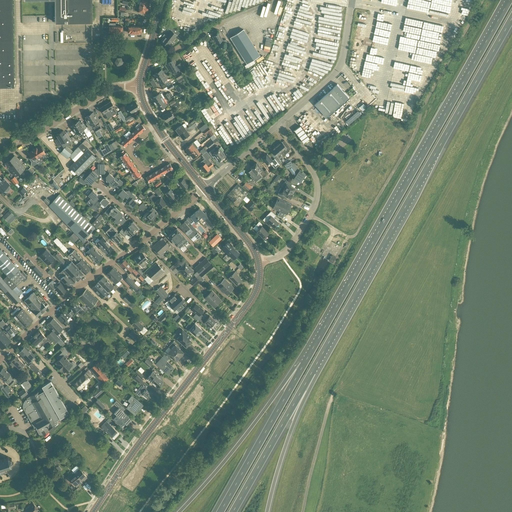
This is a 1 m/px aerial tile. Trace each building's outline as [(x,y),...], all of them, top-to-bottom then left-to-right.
[(0,0),(0,85),(12,85),(13,85),(12,0),(0,0)] [(55,0),(56,5),(54,5),(55,22),(64,22),(64,20),(67,20),(67,22),(92,22),(91,0),(55,0)] [(235,12),(238,0),(230,0),(228,10),(235,12)] [(148,7),(139,5),(138,12),(145,13),(145,11),(147,12),(148,7)] [(170,44),(172,41),(179,32),(171,25),(168,28),(170,30),(165,35),(164,34),(162,37),(163,38),(161,41),(168,47),(170,44)] [(243,29),(230,38),(246,63),(259,55),(243,29)] [(216,43),(222,40),(218,33),(213,36),(216,43)] [(123,62),(121,57),(116,57),(113,62),(116,66),(121,66),(123,62)] [(170,61),(176,71),(178,69),(179,72),(184,69),(182,67),(180,63),(177,64),(174,59),(170,61)] [(176,71),(170,61),(166,64),(172,73),(176,71)] [(188,68),(187,68),(184,70),(187,74),(189,77),(192,74),(188,68)] [(161,70),(157,72),(163,80),(165,83),(168,81),(168,80),(167,81),(165,79),(166,78),(161,70)] [(157,72),(154,74),(159,83),(160,82),(161,85),(165,83),(163,80),(157,72)] [(349,98),(337,84),(314,104),(326,118),(349,98)] [(162,99),(163,99),(159,94),(158,94),(157,94),(156,95),(156,96),(151,98),(155,104),(162,99)] [(241,110),(254,128),(256,128),(278,112),(277,112),(294,100),(293,97),(280,99),(281,102),(278,104),(276,104),(274,103),(271,104),(270,102),(267,103),(262,96),(257,99),(259,105),(261,108),(259,110),(254,111),(253,112),(251,109),(248,111),(245,107),(241,110)] [(162,99),(155,104),(158,110),(166,105),(162,99)] [(111,101),(105,104),(108,110),(112,116),(117,114),(116,112),(117,111),(111,101)] [(177,108),(176,108),(181,105),(180,103),(182,102),(181,101),(178,102),(174,105),(174,104),(168,109),(169,111),(162,115),(164,119),(165,121),(166,121),(166,122),(174,117),(172,113),(174,112),(174,110),(177,108)] [(135,102),(128,106),(127,106),(128,107),(126,108),(128,112),(130,110),(131,113),(139,108),(135,102)] [(108,110),(105,104),(99,108),(106,118),(108,116),(106,112),(108,110)] [(127,121),(126,120),(120,111),(117,113),(123,122),(123,121),(124,123),(126,122),(127,121)] [(89,115),(102,138),(103,137),(99,130),(101,129),(98,124),(99,124),(97,121),(98,121),(98,120),(99,120),(96,114),(94,115),(92,112),(89,115)] [(102,138),(89,115),(85,117),(86,119),(85,120),(87,123),(86,124),(89,129),(93,127),(96,132),(100,139),(102,138)] [(179,134),(195,123),(196,122),(195,119),(193,121),(191,123),(190,122),(187,125),(188,126),(186,127),(186,125),(185,124),(184,124),(182,125),(175,130),(179,134)] [(251,132),(253,131),(246,119),(244,120),(251,132)] [(78,121),(74,123),(81,134),(83,136),(85,139),(88,137),(85,133),(88,131),(84,124),(81,126),(78,121)] [(110,122),(109,123),(106,125),(110,132),(114,129),(110,122)] [(81,134),(74,123),(71,126),(76,134),(77,134),(78,136),(81,134)] [(197,126),(195,123),(179,134),(183,139),(189,134),(188,132),(197,126)] [(205,123),(199,128),(201,131),(208,127),(205,123)] [(141,124),(136,129),(140,133),(145,129),(141,124)] [(225,126),(222,128),(233,145),(237,143),(225,126)] [(294,130),(303,143),(309,139),(300,126),(294,130)] [(202,131),(203,131),(205,134),(208,132),(210,136),(213,134),(208,127),(202,131)] [(140,133),(136,129),(131,133),(135,138),(140,133)] [(59,133),(66,145),(71,143),(69,139),(70,138),(67,134),(65,135),(63,131),(59,133)] [(66,145),(59,133),(55,135),(58,140),(55,142),(58,145),(60,144),(63,147),(66,145)] [(131,133),(126,138),(129,142),(135,138),(131,133)] [(129,142),(126,138),(121,143),(124,147),(129,142)] [(83,141),(82,143),(88,148),(90,146),(85,140),(83,141)] [(189,153),(196,148),(200,144),(196,140),(193,142),(185,148),(189,153)] [(276,146),(281,152),(284,150),(286,152),(291,149),(288,145),(284,140),(280,144),(279,143),(276,146)] [(108,145),(112,151),(119,146),(116,141),(108,145)] [(87,149),(88,148),(82,143),(78,147),(83,152),(87,149)] [(42,155),(43,157),(44,159),(46,157),(44,154),(45,153),(40,145),(36,147),(42,155)] [(63,148),(60,152),(67,159),(69,156),(75,161),(69,166),(78,175),(96,157),(87,149),(83,152),(78,147),(73,152),(71,154),(67,151),(69,149),(66,146),(64,149),(63,148)] [(217,146),(214,148),(222,159),(225,156),(222,152),(224,150),(221,147),(219,148),(217,146)] [(281,152),(276,146),(273,149),(271,150),(274,153),(271,155),(275,159),(279,164),(282,162),(279,159),(281,157),(279,155),(281,152)] [(36,147),(31,151),(38,162),(40,163),(42,162),(41,160),(40,159),(43,157),(42,155),(36,147)] [(200,153),(196,148),(189,153),(194,158),(200,153)] [(222,159),(214,148),(208,152),(215,160),(216,159),(219,162),(222,159)] [(38,162),(31,151),(28,152),(31,157),(29,159),(31,162),(31,165),(32,166),(36,164),(36,163),(38,162)] [(124,162),(129,158),(125,153),(123,151),(121,152),(122,155),(120,157),(124,162)] [(206,151),(202,154),(202,155),(205,159),(200,163),(202,165),(200,167),(205,172),(210,169),(209,168),(213,165),(211,162),(208,159),(211,157),(206,151)] [(279,164),(275,159),(272,161),(267,154),(261,158),(267,165),(269,162),(274,168),(279,164)] [(9,159),(20,172),(24,169),(14,155),(9,159)] [(133,164),(129,158),(124,162),(127,168),(133,164)] [(20,172),(9,159),(4,163),(15,176),(20,172)] [(299,170),(293,163),(292,163),(290,161),(284,165),(287,169),(288,168),(293,176),(293,177),(291,181),(296,184),(298,181),(300,182),(305,174),(299,170)] [(169,163),(163,167),(166,172),(172,168),(169,163)] [(256,163),(253,165),(262,176),(263,178),(269,173),(266,169),(264,171),(256,163)] [(92,170),(89,173),(95,179),(98,176),(97,175),(98,174),(101,174),(101,164),(97,164),(98,169),(95,169),(93,171),(92,170)] [(113,178),(113,179),(114,178),(109,173),(108,174),(104,171),(104,164),(101,164),(101,174),(104,174),(104,176),(105,177),(104,178),(106,180),(106,181),(108,184),(113,178)] [(137,169),(133,164),(127,168),(131,173),(137,169)] [(250,168),(251,170),(248,172),(255,182),(260,178),(261,180),(263,178),(262,176),(253,165),(250,168)] [(166,172),(163,167),(158,170),(160,175),(166,172)] [(137,169),(131,173),(135,179),(138,176),(139,179),(142,177),(140,175),(141,174),(137,169)] [(158,170),(152,174),(155,178),(160,175),(158,170)] [(95,179),(89,173),(87,176),(86,175),(85,175),(84,175),(83,175),(82,176),(81,176),(80,175),(80,176),(81,176),(80,177),(80,178),(79,180),(80,181),(80,182),(81,182),(82,183),(83,183),(84,184),(85,183),(86,183),(87,182),(90,185),(95,179)] [(155,178),(152,174),(146,177),(149,182),(155,178)] [(115,180),(113,179),(113,178),(108,184),(114,188),(115,186),(118,189),(123,183),(119,179),(117,182),(115,180)] [(3,191),(4,191),(5,192),(6,192),(7,191),(9,190),(9,189),(9,188),(9,187),(8,186),(8,185),(9,184),(5,180),(4,181),(2,179),(1,180),(0,179),(0,192),(2,190),(3,191)] [(178,183),(183,189),(188,185),(183,179),(180,181),(179,179),(176,181),(178,183)] [(284,182),(281,187),(292,194),(295,189),(291,187),(289,185),(290,183),(286,179),(284,183),(284,182)] [(246,182),(245,183),(242,186),(243,186),(242,187),(248,193),(249,192),(249,191),(252,188),(251,187),(252,186),(247,182),(247,183),(246,182)] [(248,193),(237,184),(227,196),(237,205),(248,193)] [(278,192),(279,192),(277,195),(282,198),(283,195),(286,196),(290,198),(292,194),(281,187),(278,192)] [(168,191),(165,193),(170,199),(175,195),(170,189),(169,188),(166,189),(168,191)] [(127,199),(132,194),(128,190),(126,190),(125,192),(122,189),(118,194),(123,199),(125,197),(127,199)] [(93,204),(98,199),(96,197),(98,195),(92,190),(88,195),(91,198),(89,200),(93,204)] [(48,205),(82,241),(95,227),(59,194),(48,205)] [(132,194),(127,199),(129,201),(127,203),(132,208),(137,203),(134,200),(135,199),(135,197),(132,194)] [(156,197),(155,196),(151,200),(154,203),(155,202),(160,208),(166,204),(160,198),(158,195),(156,197)] [(98,199),(93,204),(91,207),(95,211),(98,208),(102,204),(105,207),(109,201),(104,197),(100,201),(98,199)] [(277,198),(275,203),(289,209),(291,204),(277,198)] [(275,203),(273,208),(279,211),(277,216),(282,218),(284,213),(286,214),(289,209),(275,203)] [(113,216),(119,210),(114,206),(113,208),(110,206),(104,212),(108,216),(111,214),(113,216)] [(147,212),(153,218),(154,217),(155,217),(156,217),(157,216),(157,215),(157,214),(158,214),(152,208),(147,212)] [(201,216),(208,224),(210,223),(212,226),(215,223),(206,212),(204,214),(199,208),(190,216),(191,218),(188,221),(192,225),(193,223),(201,216)] [(123,214),(119,210),(113,216),(116,219),(113,221),(118,225),(120,222),(122,224),(126,220),(122,216),(123,214)] [(13,215),(9,211),(2,217),(7,221),(13,215)] [(153,218),(147,212),(143,216),(144,217),(144,219),(145,220),(145,221),(146,221),(147,221),(149,222),(153,218)] [(272,216),(265,223),(270,227),(271,226),(273,228),(278,223),(272,216)] [(96,228),(97,228),(101,223),(97,219),(92,224),(96,228)] [(128,226),(129,227),(134,233),(139,228),(132,221),(128,226)] [(189,227),(184,222),(179,226),(191,239),(194,236),(198,240),(201,237),(197,233),(198,232),(192,225),(189,227)] [(257,232),(256,232),(264,238),(269,233),(262,226),(263,225),(259,222),(253,228),(257,232)] [(109,225),(106,227),(119,242),(122,239),(116,232),(112,227),(111,228),(109,225)] [(119,242),(106,227),(104,229),(106,232),(105,232),(110,237),(116,244),(119,242)] [(134,233),(129,227),(124,231),(121,227),(118,230),(124,236),(127,234),(130,237),(134,233)] [(176,229),(172,232),(183,245),(187,241),(176,229)] [(72,242),(78,238),(73,232),(68,236),(72,242)] [(183,245),(172,232),(167,236),(179,249),(183,245)] [(217,234),(209,242),(213,247),(221,239),(217,234)] [(99,240),(109,251),(112,248),(103,237),(99,240)] [(162,237),(157,242),(165,250),(167,248),(170,251),(174,247),(168,241),(166,242),(162,237)] [(63,245),(56,238),(53,241),(59,248),(64,253),(67,250),(63,245)] [(109,251),(99,240),(96,243),(106,254),(109,251)] [(226,253),(233,246),(230,244),(227,241),(221,247),(226,253)] [(165,250),(157,242),(152,247),(156,251),(155,253),(161,259),(165,255),(163,252),(165,250)] [(89,249),(99,260),(102,257),(92,246),(89,249)] [(235,249),(233,246),(226,253),(232,259),(238,252),(235,249)] [(18,296),(22,292),(20,290),(16,286),(23,280),(23,281),(26,278),(25,278),(0,249),(0,268),(0,269),(6,276),(3,279),(12,289),(18,296)] [(54,258),(51,256),(46,249),(39,256),(47,265),(54,258)] [(74,249),(71,253),(87,271),(91,267),(74,249)] [(99,260),(89,249),(86,252),(96,263),(99,260)] [(148,263),(146,262),(145,260),(147,258),(142,252),(134,259),(142,268),(148,263)] [(53,254),(51,256),(54,258),(56,260),(57,259),(60,263),(59,263),(61,266),(66,262),(57,253),(54,255),(53,254)] [(87,271),(71,253),(67,256),(71,261),(73,259),(76,262),(75,264),(84,274),(87,271)] [(200,263),(205,268),(210,263),(206,258),(200,263)] [(67,262),(62,266),(58,270),(60,272),(58,274),(59,276),(58,277),(68,288),(78,279),(73,274),(78,269),(69,259),(66,261),(67,262)] [(119,265),(128,274),(130,272),(134,277),(138,274),(133,269),(125,260),(119,265)] [(182,267),(179,270),(186,278),(190,274),(191,275),(193,273),(192,272),(193,272),(185,264),(187,262),(185,260),(180,265),(182,267)] [(150,276),(160,267),(157,263),(146,273),(150,276)] [(194,268),(199,273),(205,268),(200,263),(194,268)] [(203,278),(215,268),(211,264),(200,274),(203,278)] [(39,277),(40,276),(43,274),(35,266),(32,269),(39,277)] [(160,267),(150,276),(154,281),(164,271),(160,267)] [(112,268),(106,274),(115,283),(121,277),(112,268)] [(83,274),(78,269),(73,274),(78,279),(83,274)] [(236,274),(237,273),(233,269),(227,275),(228,277),(229,277),(236,285),(241,279),(236,274)] [(199,274),(190,282),(194,286),(200,281),(201,283),(204,280),(199,274)] [(98,282),(107,292),(113,286),(104,276),(98,282)] [(138,287),(127,276),(124,279),(135,290),(138,287)] [(217,285),(226,295),(233,288),(224,278),(217,285)] [(2,288),(10,298),(15,303),(20,299),(2,279),(0,280),(0,285),(0,286),(2,288)] [(46,283),(52,291),(54,288),(60,295),(67,290),(59,281),(57,283),(56,282),(55,283),(52,280),(48,283),(47,282),(46,283)] [(107,292),(98,282),(92,288),(101,298),(107,292)] [(155,291),(163,300),(168,295),(160,287),(155,291)] [(90,308),(95,303),(98,300),(86,289),(78,297),(90,308)] [(221,301),(221,300),(212,292),(206,298),(215,306),(217,304),(216,303),(219,299),(221,301)] [(35,304),(40,300),(33,293),(29,296),(35,304)] [(172,307),(182,298),(179,295),(177,297),(174,295),(167,301),(172,307)] [(35,304),(29,296),(24,301),(30,308),(35,304)] [(131,301),(125,296),(122,299),(128,304),(131,301)] [(158,305),(163,299),(160,296),(154,302),(158,305)] [(145,310),(154,301),(150,297),(141,306),(145,310)] [(182,298),(172,307),(175,310),(176,309),(179,312),(185,306),(182,303),(184,301),(182,298)] [(40,300),(35,304),(42,311),(46,307),(40,300)] [(85,312),(88,309),(83,304),(81,307),(78,304),(77,305),(76,304),(74,301),(68,306),(71,310),(69,313),(72,317),(78,311),(78,312),(79,312),(80,313),(81,313),(81,312),(82,312),(84,311),(85,312)] [(35,304),(30,308),(37,315),(42,311),(35,304)] [(193,317),(198,321),(203,316),(200,314),(203,310),(195,304),(191,310),(196,313),(193,317)] [(18,312),(28,324),(33,320),(22,308),(20,310),(17,307),(15,310),(17,313),(18,312)] [(6,320),(7,320),(11,316),(4,310),(0,313),(6,320)] [(58,318),(65,326),(68,323),(65,320),(70,316),(65,311),(58,318)] [(18,312),(17,313),(13,316),(24,328),(28,324),(18,312)] [(201,319),(198,321),(206,328),(208,325),(210,327),(215,320),(209,316),(207,319),(205,318),(203,321),(201,319)] [(61,333),(60,331),(62,329),(53,319),(47,324),(56,335),(58,336),(61,333)] [(139,331),(143,327),(136,320),(132,324),(139,331)] [(201,329),(194,323),(189,329),(195,335),(201,329)] [(17,331),(10,324),(4,329),(10,337),(17,331)] [(0,328),(0,338),(6,345),(11,341),(0,328)] [(75,334),(72,330),(70,328),(67,332),(71,337),(75,334)] [(177,334),(179,336),(177,339),(186,347),(189,343),(189,342),(190,340),(188,339),(190,337),(182,329),(177,334)] [(126,335),(133,341),(138,336),(131,330),(126,335)] [(35,335),(44,344),(48,340),(49,342),(51,340),(54,343),(59,338),(52,331),(47,335),(48,336),(46,337),(40,331),(35,335)] [(44,344),(35,335),(30,340),(37,347),(38,347),(39,349),(44,344)] [(168,346),(171,349),(179,356),(183,352),(180,349),(180,348),(173,341),(168,346)] [(24,352),(31,359),(34,355),(25,346),(24,346),(23,346),(21,347),(22,349),(21,349),(21,350),(20,349),(18,351),(18,352),(21,356),(24,352)] [(59,368),(68,360),(65,358),(68,356),(66,354),(68,352),(63,347),(60,350),(62,352),(57,356),(60,359),(55,363),(57,365),(57,366),(59,368)] [(123,358),(129,352),(126,349),(120,355),(123,358)] [(179,356),(171,349),(166,354),(171,358),(172,357),(175,361),(179,356)] [(28,362),(31,359),(24,352),(21,356),(28,362)] [(15,355),(9,362),(13,366),(15,364),(21,369),(23,367),(22,366),(23,364),(15,355)] [(161,356),(155,364),(167,375),(174,367),(161,356)] [(68,360),(59,368),(61,370),(62,370),(64,372),(68,368),(70,370),(76,365),(72,361),(70,363),(68,360)] [(3,368),(0,370),(13,383),(14,382),(15,383),(18,381),(15,377),(13,379),(9,375),(10,375),(3,368)] [(93,373),(96,376),(102,371),(98,368),(93,373)] [(90,380),(95,376),(88,369),(84,373),(90,380)] [(140,378),(141,378),(143,375),(137,369),(134,372),(136,374),(140,378)] [(13,383),(0,370),(0,376),(8,384),(10,386),(13,383)] [(153,370),(152,372),(160,379),(161,379),(162,377),(154,370),(153,370)] [(152,372),(149,375),(160,384),(163,381),(160,379),(152,372)] [(83,375),(73,384),(79,390),(88,381),(83,375)] [(134,379),(141,385),(140,387),(140,389),(136,394),(139,396),(141,394),(148,399),(152,393),(145,388),(141,385),(144,383),(137,376),(136,376),(135,375),(133,377),(134,379)] [(149,375),(146,378),(146,379),(149,382),(150,381),(149,380),(157,388),(160,384),(149,375)] [(24,388),(26,390),(29,388),(24,381),(20,384),(24,389),(24,388)] [(53,408),(63,403),(50,381),(41,386),(42,386),(43,389),(53,408)] [(3,387),(0,382),(0,386),(1,388),(0,389),(8,399),(10,397),(8,393),(4,388),(3,387)] [(101,387),(92,394),(96,398),(104,390),(101,387)] [(24,388),(24,389),(18,393),(22,398),(28,393),(26,390),(24,388)] [(53,408),(43,389),(30,396),(26,398),(27,399),(26,400),(25,399),(25,400),(24,400),(24,401),(23,402),(23,403),(23,404),(23,405),(23,406),(23,407),(23,408),(23,409),(24,410),(24,409),(25,412),(26,413),(25,413),(26,413),(27,416),(28,417),(30,419),(29,420),(30,420),(30,421),(32,423),(31,423),(32,424),(32,425),(34,424),(35,427),(33,428),(35,427),(40,435),(48,431),(46,427),(57,421),(56,420),(68,413),(63,403),(53,408)] [(129,406),(127,409),(129,410),(128,412),(129,414),(131,412),(134,414),(141,404),(137,400),(137,399),(132,395),(127,401),(130,404),(128,406),(129,406)] [(104,406),(97,400),(94,403),(101,410),(104,406)] [(113,419),(121,426),(125,423),(126,424),(131,419),(118,407),(114,413),(117,415),(113,419)] [(113,439),(119,433),(112,427),(115,424),(109,418),(101,426),(113,439)] [(49,431),(51,433),(59,425),(58,422),(49,431)] [(8,456),(7,458),(4,459),(4,458),(3,458),(4,459),(1,460),(0,459),(0,458),(0,474),(0,475),(1,475),(1,474),(5,473),(6,473),(6,472),(5,472),(4,469),(7,468),(7,469),(8,469),(8,467),(10,467),(11,468),(12,467),(11,466),(12,463),(13,464),(13,463),(11,463),(11,460),(12,459),(11,458),(10,459),(8,458),(9,457),(8,456)] [(87,476),(79,468),(80,467),(77,464),(75,465),(78,469),(76,471),(77,472),(75,474),(81,481),(87,476)] [(81,481),(75,474),(72,476),(71,475),(69,477),(76,486),(81,481)] [(33,502),(23,511),(38,511),(40,511),(33,502)]
